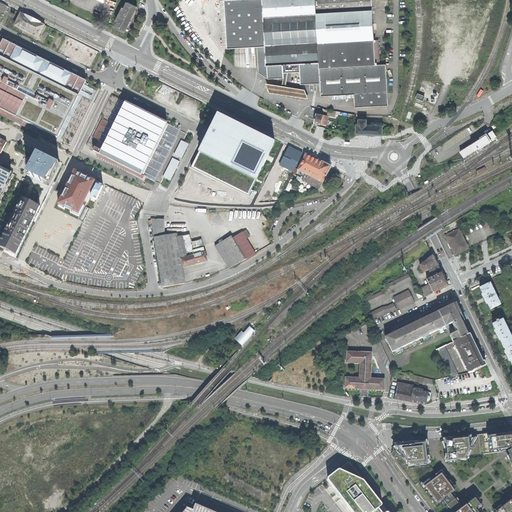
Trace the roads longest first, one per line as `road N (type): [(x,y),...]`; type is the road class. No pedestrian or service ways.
road 1 (primary): [(361,434),(319,412),(176,381),(67,383),(0,400)]
road 2 (primary): [(0,412),(62,393),(186,390),(311,420),(350,441)]
road 3 (unclassified): [(344,174),(339,193),(258,258),(196,286),(149,293)]
road 4 (unclassified): [(327,150),(136,56)]
road 5 (residential): [(167,204),(206,127),(117,82)]
road 6 (residential): [(511,406),(390,412),(361,434)]
road 7 (unclassified): [(149,293),(80,289),(0,256)]
road 8 (track): [(164,398),(143,435),(62,511)]
road 9 (residential): [(366,438),(383,426),(511,423)]
road 10 (unclassified): [(455,281),(398,164)]
road 11 (unclassified): [(401,150),(511,89)]
road 12 (residential): [(457,286),(511,397)]
